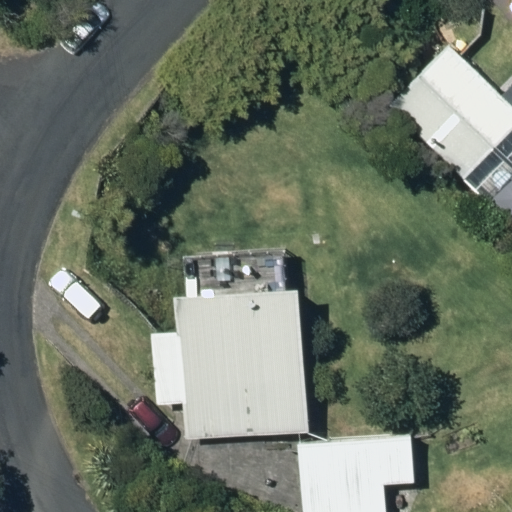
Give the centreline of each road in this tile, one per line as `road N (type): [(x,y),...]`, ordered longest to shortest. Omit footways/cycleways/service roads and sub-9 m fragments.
road 1 (residential): [(0,279),(8,208),(50,107),(151,0)]
road 2 (residential): [(52,511),(24,468),(0,371)]
